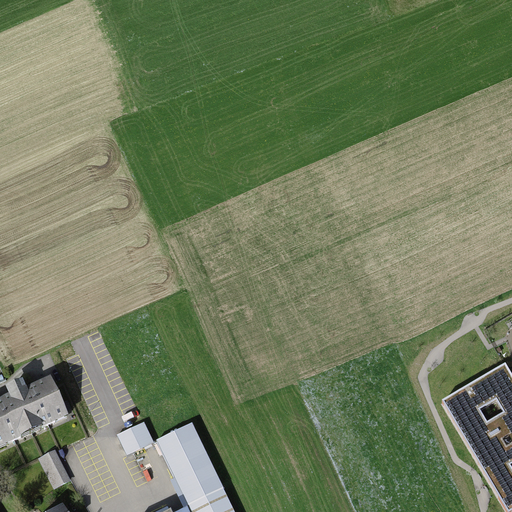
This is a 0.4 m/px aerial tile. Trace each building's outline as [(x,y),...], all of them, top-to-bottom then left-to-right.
[(511,511),(511,377),(506,367),(443,405),(506,511),(511,511)] [(43,434),(57,427),(55,423),(66,418),(51,383),(27,394),(23,385),(12,390),(16,399),(0,406),(0,448),(7,445),(9,449),(23,443),(21,438),(41,429),(43,434)] [(154,444),(144,424),(118,437),(127,457),(154,444)] [(233,511),(192,425),(158,442),(191,511),(233,511)] [(45,459),(52,473),(62,467),(55,453),(45,459)] [(48,475),(55,489),(69,482),(62,467),(52,473),(48,475)]
